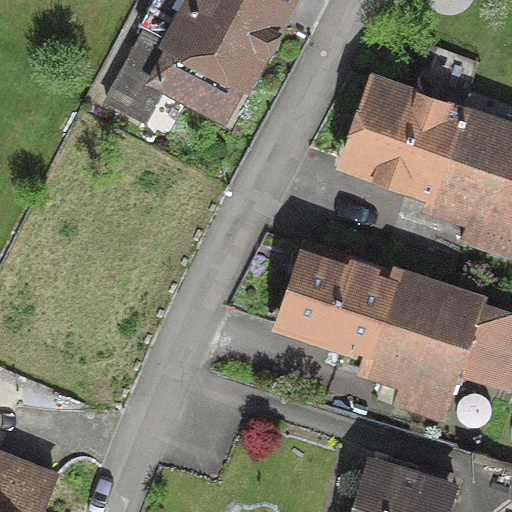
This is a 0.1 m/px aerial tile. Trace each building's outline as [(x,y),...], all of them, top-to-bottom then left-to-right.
[(241,86),(286,0),(187,0),(186,4),(177,0),(150,0),(135,28),(166,44),(156,61),(133,49),(103,104),(118,112),(138,75),(147,80),(146,81),(221,121),(241,86)] [(371,83),(342,163),(469,209),(458,241),(504,258),(511,234),(511,134),(498,129),(502,117),(490,113),(486,125),(371,83)] [(498,387),(511,345),(511,318),(304,249),(300,259),(290,255),(284,272),(294,276),(277,328),(350,352),(348,358),(364,364),(366,358),(403,370),(392,405),(438,420),(454,371),(498,387)] [(0,511),(36,511),(50,479),(0,458),(0,511)] [(438,511),(445,490),(368,465),(352,511),(438,511)]
